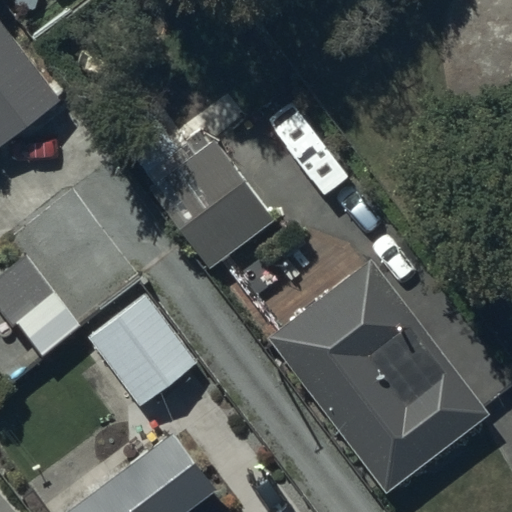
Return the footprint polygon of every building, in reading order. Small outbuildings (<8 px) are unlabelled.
[(214,139),(148,190),(209,271),(277,220),(214,139)] [(25,255),(0,276),(0,313),(12,329),(55,297),(25,255)] [(373,258),(267,340),(386,496),(489,417),(373,258)] [(145,294),(88,337),(141,407),(198,364),(145,294)] [(145,451),(67,511),(190,511),(219,491),(173,430),(145,451)]
